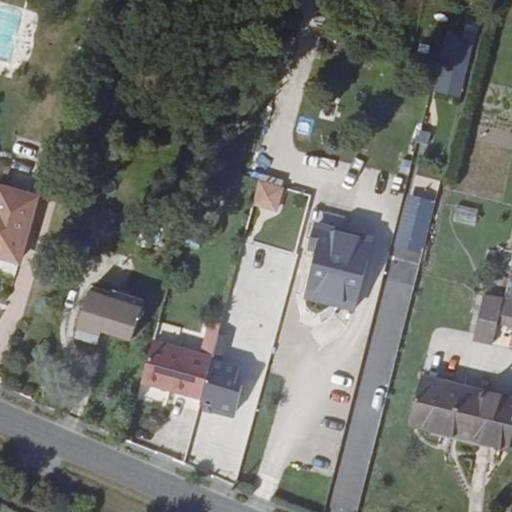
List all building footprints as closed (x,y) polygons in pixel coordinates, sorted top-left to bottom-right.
[(30,63),(44,14),(19,8),(6,55),(30,63)] [(452,80),(446,78),(444,88),(450,89),(452,102),(453,103),(455,94),(452,80)] [(450,89),(444,88),(438,109),(448,111),(450,112),(452,103),(452,102),(450,89)] [(448,111),(438,109),(436,117),(446,120),(448,111)] [(446,120),(436,117),(434,126),(444,129),(446,120)] [(251,204),(275,214),(286,188),(261,178),(251,204)] [(456,205),(453,222),(475,226),(478,209),(456,205)] [(27,221),(12,271),(36,278),(55,211),(35,206),(31,222),(27,221)] [(69,215),(55,211),(36,278),(50,282),(69,215)] [(27,221),(0,212),(0,267),(12,271),(27,221)] [(314,223),(310,237),(351,249),(355,235),(314,223)] [(430,239),(418,236),(416,243),(426,245),(421,264),(423,264),(430,239)] [(309,249),(307,257),(324,262),(311,308),(360,323),(379,257),(351,249),(310,237),(306,249),(309,249)] [(416,243),(404,239),(397,264),(419,270),(421,264),(426,245),(416,243)] [(511,308),(511,307),(511,303),(511,257),(496,255),(486,304),(511,308)] [(91,290),(80,326),(102,332),(104,326),(134,335),(142,305),(91,290)] [(478,338),(485,304),(486,303),(479,302),(473,337),(478,338)] [(485,304),(478,338),(494,342),(496,334),(511,337),(511,306),(511,307),(511,308),(486,304),(485,304)] [(102,332),(80,326),(79,332),(100,339),(102,332)] [(220,351),(157,334),(147,372),(210,389),(211,387),(220,351)] [(211,387),(225,390),(226,386),(250,394),(255,378),(230,370),(237,347),(222,343),(220,351),(211,387)] [(210,389),(208,399),(221,402),(225,390),(211,387),(210,389)] [(409,437),(455,447),(465,401),(419,392),(409,437)] [(511,423),(511,410),(465,401),(455,447),(505,456),(511,423)]
